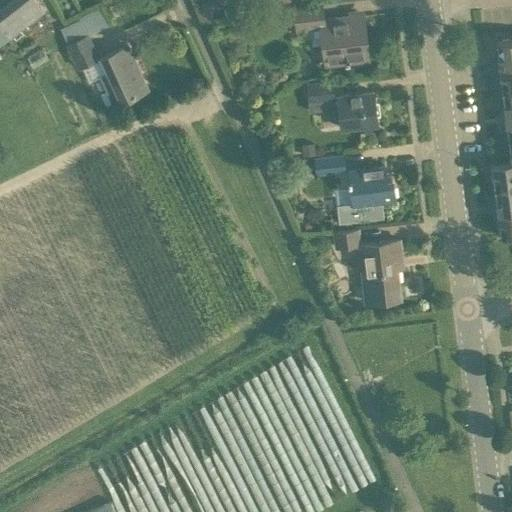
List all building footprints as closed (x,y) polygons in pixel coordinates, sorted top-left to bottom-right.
[(36,0),(20,0),(19,1),(33,20),(45,11),(36,0)] [(323,3),(295,6),(298,28),(306,26),(320,25),(325,62),(366,57),(364,40),(367,39),(364,13),(325,18),(323,3)] [(98,58),(80,19),(60,28),(78,67),(98,58)] [(511,37),(495,40),(498,64),(511,62),(511,37)] [(121,99),(122,100),(147,89),(127,45),(101,57),(108,73),(102,76),(113,102),(121,99)] [(511,62),(498,64),(501,88),(511,86),(511,62)] [(341,127),(371,123),(377,122),(373,91),(335,96),(333,79),(306,83),(308,99),(326,97),(327,107),(338,106),(341,127)] [(34,82),(12,92),(17,103),(39,93),(34,82)] [(511,86),(501,88),(504,112),(511,110),(511,86)] [(313,143),(303,144),(304,153),(314,152),(313,143)] [(343,153),(325,155),(314,156),(316,173),(345,170),(343,153)] [(303,160),(304,171),(314,170),(313,159),(303,160)] [(490,162),(494,186),(511,183),(511,159),(510,160),(510,159),(490,162)] [(395,198),(393,180),(387,180),(385,163),(349,168),(354,204),(337,206),(339,222),(383,217),(381,200),(395,198)] [(511,183),(494,186),(497,210),(511,208),(511,183)] [(511,208),(497,210),(500,234),(511,232),(511,208)] [(361,242),(359,227),(333,230),(335,245),(358,243),(361,242)] [(403,257),(401,237),(361,242),(358,243),(359,258),(360,258),(365,300),(401,295),(396,258),(403,257)]
